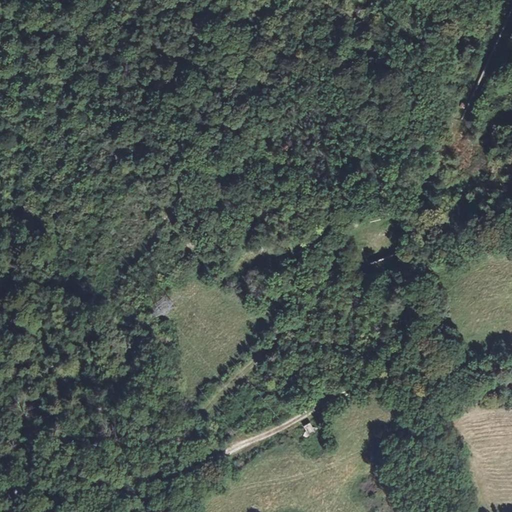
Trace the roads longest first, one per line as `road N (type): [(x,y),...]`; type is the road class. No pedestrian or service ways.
road 1 (track): [(511,166),(437,193),(361,240),(355,269),(122,497)]
road 2 (track): [(511,362),(355,389),(100,511)]
